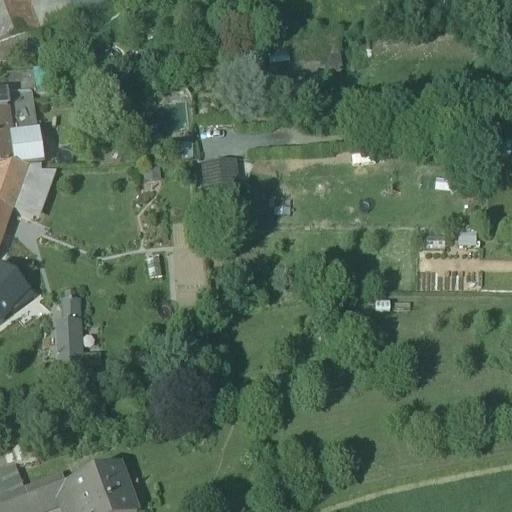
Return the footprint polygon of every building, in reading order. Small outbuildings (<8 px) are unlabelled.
[(0,0),(0,44),(38,32),(28,5),(26,0),(0,0)] [(42,0),(28,5),(38,32),(117,0),(42,0)] [(0,63),(2,63),(44,49),(38,32),(0,44),(0,63)] [(292,91),(341,86),(339,76),(343,76),(339,36),(320,38),(321,43),(267,50),(269,68),(289,66),(292,91)] [(31,96),(5,100),(8,133),(35,130),(31,96)] [(0,100),(0,173),(13,172),(9,140),(8,133),(5,100),(4,100),(0,100)] [(38,137),(9,140),(13,172),(28,170),(42,168),(38,137)] [(203,174),(208,199),(238,194),(234,168),(203,174)] [(13,172),(0,173),(0,248),(28,170),(13,172)] [(0,267),(0,326),(1,325),(11,315),(30,296),(0,267)] [(30,296),(11,315),(14,317),(35,301),(30,296)] [(78,304),(64,305),(65,327),(59,327),(60,372),(80,371),(78,304)] [(285,381),(263,386),(267,404),(289,399),(288,395),(296,393),(295,384),(286,386),(285,381)] [(33,403),(1,409),(5,429),(36,423),(33,403)] [(35,440),(7,448),(13,469),(41,462),(35,440)] [(7,448),(0,449),(0,472),(13,469),(7,448)] [(132,511),(117,470),(65,489),(72,506),(73,511),(132,511)] [(0,511),(3,511),(11,509),(0,488),(0,511)] [(65,489),(29,503),(32,511),(57,511),(72,506),(65,489)] [(11,509),(3,511),(32,511),(29,503),(11,509)]
